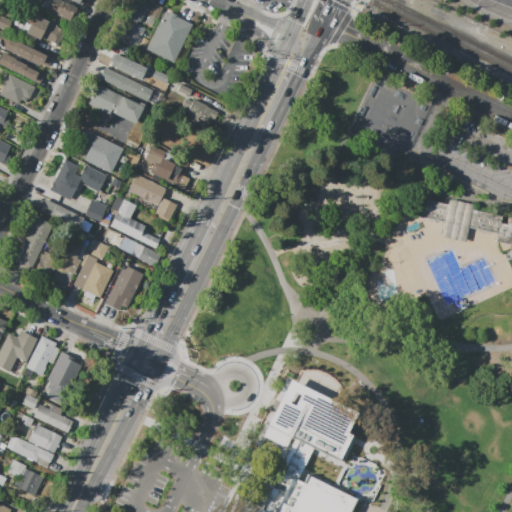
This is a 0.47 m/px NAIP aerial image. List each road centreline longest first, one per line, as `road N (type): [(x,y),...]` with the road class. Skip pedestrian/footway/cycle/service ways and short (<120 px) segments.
road 1 (secondary): [(268,113),(146,360)]
road 2 (residential): [(113,0),(0,224)]
road 3 (secondary): [(146,360),(72,511)]
road 4 (residential): [(146,360),(0,283)]
road 5 (residential): [(511,114),(387,52)]
